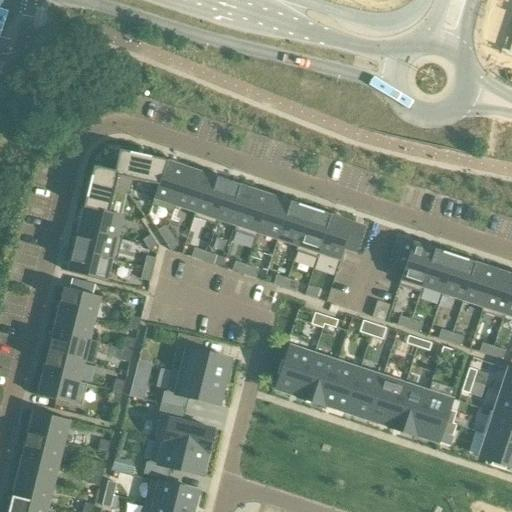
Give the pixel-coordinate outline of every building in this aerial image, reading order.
[(119,150),(114,171),(118,178),(122,179),(124,182),(122,194),(129,196),(133,181),(157,186),(166,160),(161,158),(119,150)] [(158,186),(153,200),(175,207),(188,167),(166,160),(157,186),(158,186)] [(83,207),(109,213),(114,192),(122,194),(124,182),(122,179),(118,178),(114,171),(93,166),(83,207)] [(188,167),(175,207),(194,214),(193,218),(194,218),(209,173),(208,173),(188,167)] [(209,173),(194,218),(214,225),(229,180),(209,173)] [(229,180),(214,225),(215,225),(217,221),(235,227),(234,232),(235,232),(249,187),(229,180)] [(249,187),(235,232),(255,239),(270,194),(249,187)] [(270,194),(255,239),(256,239),(257,234),(277,241),(290,201),(270,194)] [(290,201),(277,241),(297,247),(295,252),(296,252),(310,209),(290,201)] [(83,207),(78,229),(122,240),(122,239),(117,238),(123,217),(109,214),(109,213),(83,207)] [(310,209),(296,252),(317,259),(331,216),(310,209)] [(331,216),(317,259),(318,259),(319,255),(340,262),(344,250),(345,250),(356,254),(365,228),(331,216)] [(166,224),(157,229),(164,239),(172,234),(166,224)] [(78,229),(73,250),(116,261),(122,240),(78,229)] [(172,234),(164,239),(170,249),(179,244),(172,234)] [(150,235),(142,241),(148,251),(157,245),(150,235)] [(400,239),(391,265),(404,270),(398,286),(420,293),(434,250),(400,239)] [(194,249),(191,258),(202,262),(205,252),(194,249)] [(73,250),(67,272),(106,282),(112,261),(116,262),(116,261),(73,250)] [(434,250),(420,293),(421,293),(422,289),(442,295),(454,257),(434,250)] [(205,252),(202,262),(213,266),(217,256),(205,252)] [(146,256),(143,268),(153,270),(155,259),(146,256)] [(454,257),(442,295),(462,302),(475,264),(454,257)] [(235,262),(232,272),(243,275),(246,266),(235,262)] [(475,264),(462,302),(482,308),(480,313),(481,313),(495,271),(475,264)] [(246,266),(243,275),(254,279),(258,270),(246,266)] [(143,268),(140,280),(150,282),(153,270),(143,268)] [(511,276),(495,271),(481,313),(502,320),(511,289),(511,276)] [(276,276),(273,285),(284,289),(287,279),(276,276)] [(287,279),(284,289),(295,293),(299,283),(287,279)] [(308,284),(305,294),(317,297),(320,288),(308,284)] [(95,320),(100,298),(63,289),(58,311),(95,320)] [(511,289),(502,320),(503,321),(504,316),(511,318),(511,289)] [(377,302),(372,317),(384,321),(389,306),(377,302)] [(89,341),(95,320),(58,311),(53,332),(89,341)] [(314,314),(312,321),(324,325),(326,317),(314,314)] [(138,331),(141,319),(131,316),(128,328),(138,331)] [(400,316),(397,326),(408,330),(411,320),(400,316)] [(326,317),(324,325),(335,329),(337,321),(326,317)] [(411,320),(408,330),(419,333),(423,324),(411,320)] [(363,321),(360,329),(371,332),(374,325),(363,321)] [(374,325),(371,332),(383,337),(386,329),(374,325)] [(441,330),(438,339),(449,343),(452,334),(441,330)] [(84,362),(89,341),(53,332),(48,353),(84,362)] [(178,334),(175,347),(186,350),(181,372),(224,383),(225,379),(228,380),(232,366),(228,365),(230,360),(199,353),(202,341),(178,334)] [(452,334),(449,343),(460,347),(463,337),(452,334)] [(408,336),(406,344),(417,348),(419,340),(408,336)] [(126,338),(123,349),(132,351),(135,340),(126,338)] [(419,340),(417,348),(429,351),(431,344),(419,340)] [(482,343),(479,353),(490,357),(493,347),(482,343)] [(451,359),(454,351),(442,347),(440,355),(451,359)] [(493,347),(490,357),(501,360),(504,351),(493,347)] [(281,376),(276,390),(300,397),(313,356),(290,348),(285,363),(281,362),(277,374),(281,376)] [(129,363),(132,351),(123,349),(120,361),(129,363)] [(79,383),(84,362),(48,353),(42,374),(79,383)] [(300,397),(299,398),(322,406),(322,405),(336,364),(313,356),(300,397)] [(138,363),(129,397),(143,400),(152,366),(138,363)] [(336,364),(322,405),(345,412),(359,371),(336,364)] [(163,392),(160,405),(185,411),(188,399),(218,406),(224,383),(181,372),(172,369),(167,388),(166,393),(163,392)] [(469,369),(465,380),(472,383),(476,371),(469,369)] [(511,370),(509,370),(501,392),(511,395),(511,370)] [(359,371),(345,412),(368,420),(381,379),(359,371)] [(73,405),(79,383),(42,374),(37,396),(73,405)] [(115,379),(112,391),(122,393),(125,382),(115,379)] [(381,379),(368,420),(391,427),(404,386),(381,379)] [(465,380),(463,386),(470,389),(472,383),(465,380)] [(391,427),(390,428),(413,436),(414,435),(427,394),(404,386),(391,427)] [(119,405),(122,393),(112,391),(109,403),(119,405)] [(511,395),(501,392),(494,414),(511,419),(511,395)] [(427,394),(414,435),(437,443),(451,401),(427,394)] [(160,418),(154,440),(208,454),(213,430),(182,423),(185,411),(160,405),(159,410),(157,417),(160,418)] [(448,410),(444,422),(454,425),(457,413),(448,410)] [(64,444),(69,421),(33,412),(27,434),(64,444)] [(489,412),(482,434),(487,436),(511,443),(511,419),(494,414),(489,412)] [(444,422),(441,433),(452,437),(456,425),(454,425),(444,422)] [(59,465),(64,444),(27,434),(22,455),(59,465)] [(511,443),(487,436),(479,458),(492,462),(491,466),(504,470),(505,467),(511,468),(511,443)] [(107,454),(110,442),(100,440),(97,452),(107,454)] [(144,470),(143,475),(168,481),(170,469),(201,476),(202,472),(205,473),(209,458),(205,458),(206,454),(207,454),(208,454),(154,440),(149,463),(146,463),(144,470)] [(54,485),(59,465),(22,455),(17,476),(54,485)] [(95,461),(92,473),(102,475),(104,464),(95,461)] [(99,487),(102,475),(92,473),(89,485),(99,487)] [(48,506),(54,485),(17,476),(12,497),(48,506)] [(150,481),(144,504),(177,511),(191,511),(197,492),(150,481)] [(108,482),(105,494),(113,496),(116,484),(108,482)] [(105,494),(102,506),(110,508),(113,496),(105,494)] [(46,511),(48,506),(12,497),(8,511),(46,511)] [(84,503),(82,511),(92,511),(94,506),(84,503)]
